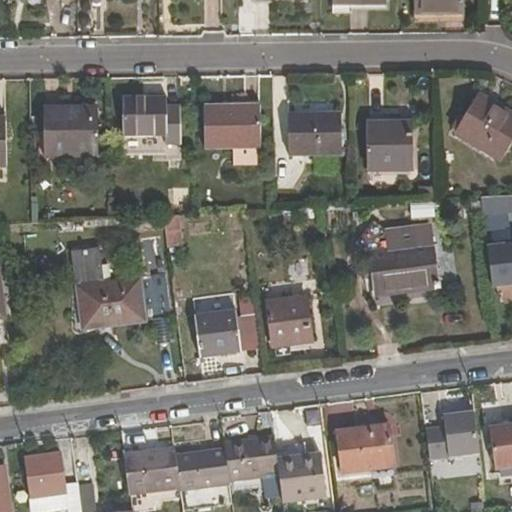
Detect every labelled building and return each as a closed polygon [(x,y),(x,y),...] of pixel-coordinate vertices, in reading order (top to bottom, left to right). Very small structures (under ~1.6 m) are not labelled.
[(413,0),(414,16),(463,16),(463,0),(413,0)] [(386,5),(332,7),(333,14),(386,14),(386,5)] [(463,16),(414,16),(414,26),(464,25),(463,16)] [(498,164),(511,139),(511,115),(478,95),(453,137),(498,164)] [(165,107),(165,99),(123,99),(123,138),(166,138),(166,146),(179,145),(178,107),(165,107)] [(261,151),(259,106),(204,107),(205,151),(231,150),(231,170),(257,169),(256,151),(261,151)] [(97,159),(95,110),(43,110),(43,159),(97,159)] [(341,158),(340,116),(288,116),(288,158),(341,158)] [(412,173),(411,124),(367,124),(367,174),(412,173)] [(173,187),(175,205),(190,203),(187,185),(173,187)] [(438,290),(432,246),(390,251),(388,234),(373,222),(357,242),(370,251),(376,298),(438,290)] [(511,243),(485,247),(491,287),(511,284),(511,243)] [(101,284),(97,253),(72,255),(81,328),(154,320),(171,320),(166,278),(127,281),(127,282),(101,284)] [(311,344),(305,298),(264,303),(271,349),(311,344)] [(238,354),(233,313),(195,318),(200,359),(238,354)] [(478,454),(472,412),(441,415),(442,427),(423,429),(427,460),(478,454)] [(511,419),(509,420),(509,426),(488,428),(494,471),(511,468),(511,419)] [(389,425),(335,433),(340,475),(394,468),(389,425)] [(274,437),(224,443),(226,457),(229,483),(279,477),(277,460),(274,437)] [(174,450),(124,456),(130,497),(180,490),(176,462),(174,450)] [(63,454),(24,459),(31,511),(49,511),(67,510),(67,511),(76,511),(82,511),(79,487),(67,488),(63,454)] [(319,454),(277,460),(279,477),(282,505),(325,498),(319,454)] [(176,462),(180,490),(181,498),(230,492),(229,483),(226,457),(176,462)] [(12,511),(6,467),(0,467),(0,511),(12,511)] [(91,485),(79,487),(82,511),(94,509),(91,485)]
